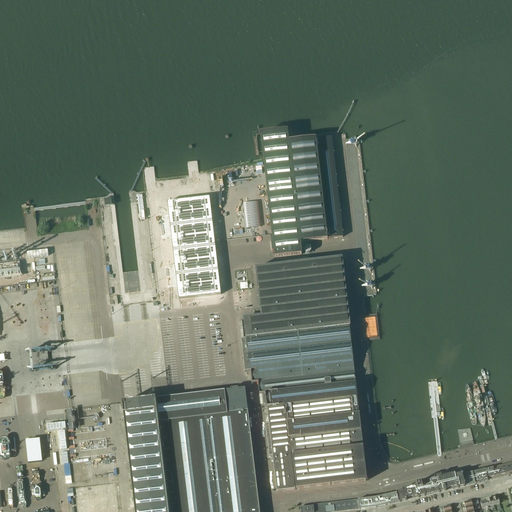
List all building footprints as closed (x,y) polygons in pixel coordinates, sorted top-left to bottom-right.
[(287,133),(261,136),(261,141),(262,147),(264,163),(272,239),(271,239),(272,253),(274,253),(274,258),(302,255),(300,243),(328,240),(328,239),(343,237),(339,205),(338,198),(338,194),(336,174),(332,138),(319,139),(316,140),(289,143),(287,133)] [(209,198),(167,202),(178,300),(221,295),(209,198)] [(258,202),(243,203),(245,229),(261,227),(258,202)] [(158,223),(150,223),(151,238),(160,237),(158,223)] [(113,244),(106,245),(107,259),(111,259),(112,267),(116,266),(113,244)] [(47,250),(27,253),(27,259),(48,256),(47,250)] [(245,338),(241,339),(245,372),(251,371),(252,383),(258,382),(259,394),(262,393),(263,404),(265,403),(265,408),(267,408),(269,423),(266,423),(269,455),(273,454),(277,491),(281,491),(356,482),(366,481),(366,475),(360,429),(362,429),(361,424),(360,425),(358,404),(355,379),(352,358),(349,327),(350,327),(342,259),(255,269),(260,309),(254,310),(255,317),(250,318),(250,317),(246,318),(246,319),(243,319),(245,338)] [(0,278),(22,276),(20,261),(0,263),(0,278)] [(3,358),(3,366),(13,366),(13,357),(3,358)] [(125,403),(122,403),(129,459),(135,511),(259,511),(259,510),(259,509),(258,501),(247,411),(249,411),(248,406),(247,406),(245,389),(238,389),(237,388),(231,389),(231,390),(224,391),(208,393),(207,391),(202,392),(202,394),(152,400),(125,403)] [(64,431),(59,432),(61,450),(67,449),(64,431)] [(300,511),(338,511),(359,510),(360,509),(375,507),(375,508),(376,508),(376,507),(377,507),(382,506),(384,506),(385,506),(386,506),(386,505),(398,502),(398,503),(399,502),(399,503),(400,502),(401,502),(404,501),(405,501),(406,501),(417,498),(419,498),(419,497),(423,496),(424,497),(425,496),(438,493),(439,493),(439,492),(440,492),(443,491),(444,491),(444,492),(445,491),(457,488),(458,488),(459,488),(459,487),(462,487),(463,487),(464,487),(464,486),(465,486),(474,484),(475,484),(488,481),(508,476),(509,475),(511,475),(511,474),(511,462),(485,469),(463,474),(462,473),(455,475),(455,473),(441,476),(441,475),(437,476),(433,477),(434,479),(421,482),(415,484),(415,486),(402,489),(402,491),(383,496),(382,496),(380,496),(379,497),(375,497),(306,506),(306,507),(300,507),(300,511)] [(493,505),(491,498),(485,499),(486,500),(487,507),(488,507),(491,506),(491,509),(492,508),(492,511),(493,511),(495,511),(493,505)] [(486,500),(480,502),(482,509),(488,508),(488,507),(487,507),(486,500)] [(477,509),(480,509),(478,502),(476,502),(476,504),(475,505),(475,507),(473,508),(472,505),(465,507),(466,511),(476,510),(477,509)]
